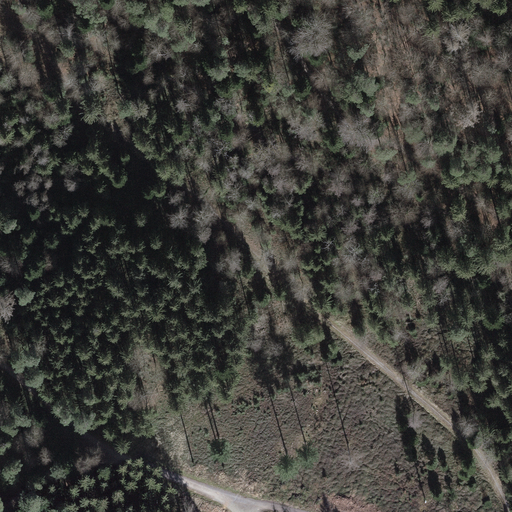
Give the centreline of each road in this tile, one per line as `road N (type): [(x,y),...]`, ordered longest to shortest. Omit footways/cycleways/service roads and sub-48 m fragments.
road 1 (track): [(511,225),(344,120),(264,0)]
road 2 (track): [(0,359),(106,452),(291,511)]
road 3 (track): [(511,511),(478,449),(323,314)]
